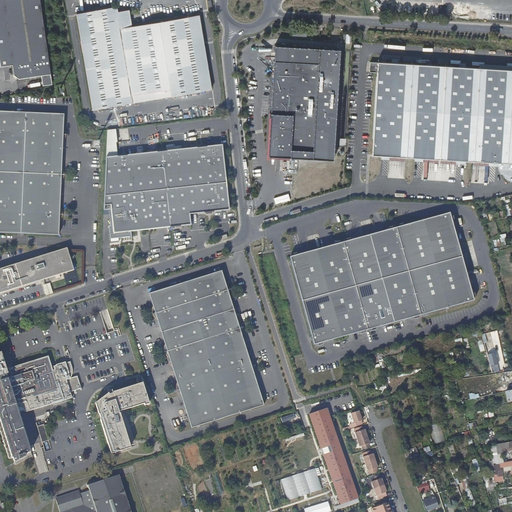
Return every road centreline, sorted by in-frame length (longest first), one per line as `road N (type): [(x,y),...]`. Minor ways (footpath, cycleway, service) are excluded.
road 1 (residential): [(0,318),(245,241),(227,51),(235,27)]
road 2 (residential): [(268,15),(511,30)]
road 3 (unknown): [(241,201),(265,183),(259,84),(268,46),(334,43)]
